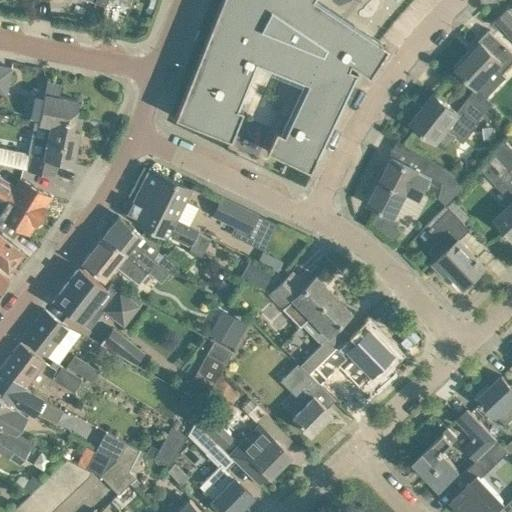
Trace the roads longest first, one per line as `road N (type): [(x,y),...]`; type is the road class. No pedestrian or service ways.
road 1 (residential): [(310,214),(402,57),(458,0)]
road 2 (residential): [(0,332),(140,133)]
road 3 (residential): [(462,346),(363,244),(310,214)]
road 4 (residential): [(310,214),(140,133)]
road 5 (residential): [(157,76),(0,38)]
road 6 (residential): [(353,451),(462,346)]
